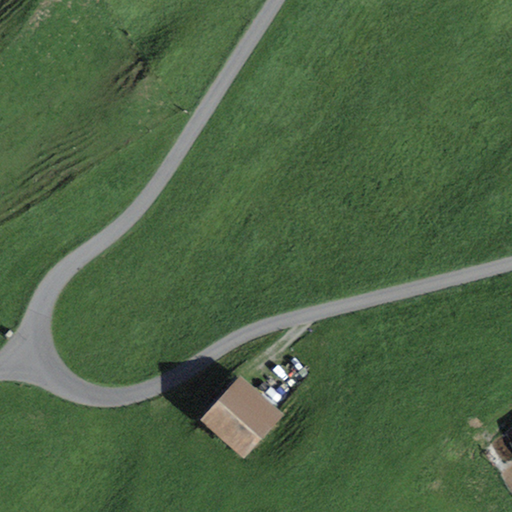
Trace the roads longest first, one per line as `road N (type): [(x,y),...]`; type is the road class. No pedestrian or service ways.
road 1 (unclassified): [(511,264),(277,321),(123,397),(65,382),(37,342)]
road 2 (unclassified): [(37,342),(39,311),(55,280),(141,203),(275,0)]
